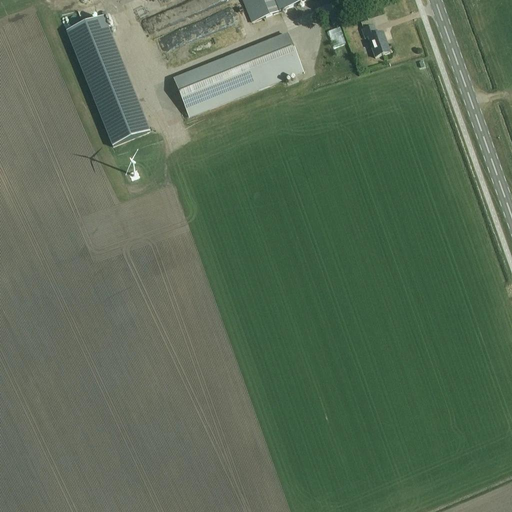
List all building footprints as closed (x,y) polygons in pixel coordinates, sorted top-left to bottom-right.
[(140,17),(164,7),(161,0),(143,0),(135,3),(140,17)] [(243,0),(248,12),(252,23),(260,20),(278,13),(273,0),(243,0)] [(150,134),(104,19),(67,34),(113,149),(150,134)] [(184,49),(223,33),(218,20),(178,36),(184,49)] [(376,35),(373,27),(361,31),(364,40),(369,39),(376,59),(390,54),(383,33),(376,35)] [(302,73),(287,37),(175,84),(189,120),(302,73)]
